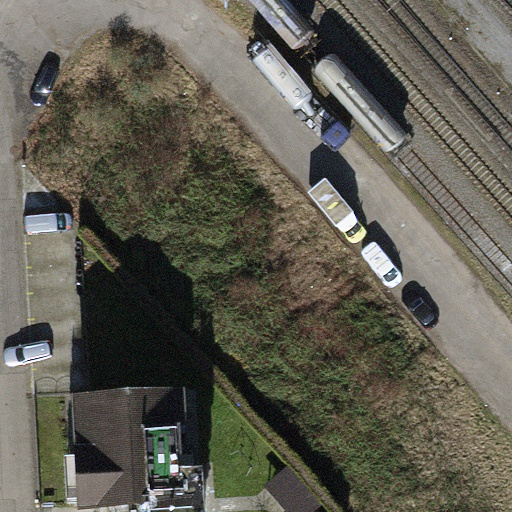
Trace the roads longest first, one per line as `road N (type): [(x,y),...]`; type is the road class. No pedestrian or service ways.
road 1 (unclassified): [(0,61),(78,11),(163,8),(227,60),(511,379)]
road 2 (residential): [(0,355),(9,511)]
